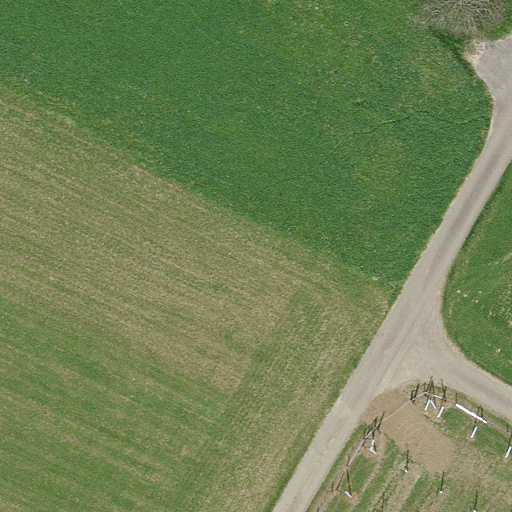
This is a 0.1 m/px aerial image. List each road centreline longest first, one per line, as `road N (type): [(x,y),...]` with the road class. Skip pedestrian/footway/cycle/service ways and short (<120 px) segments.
road 1 (track): [(296,511),(511,138)]
road 2 (track): [(511,413),(393,346)]
